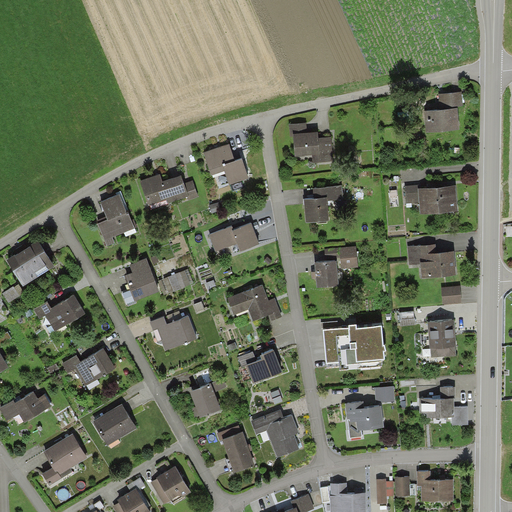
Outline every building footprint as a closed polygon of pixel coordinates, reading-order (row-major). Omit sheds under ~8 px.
[(463,89),(438,91),(439,104),(424,106),(426,128),(460,125),(458,105),(465,104),(463,89)] [(293,130),(307,129),(306,120),(289,122),(290,134),(293,134),(293,130)] [(307,129),(293,130),(293,134),(295,152),(312,150),(313,160),(333,158),(331,134),(318,136),(318,128),(309,129),(307,129)] [(235,156),(229,141),(204,150),(212,172),(225,167),(222,160),(235,156)] [(242,154),(235,156),(222,160),(225,167),(230,181),(249,174),(242,154)] [(160,171),(140,178),(149,203),(166,197),(168,201),(187,194),(189,198),(199,194),(191,174),(184,177),(181,171),(162,177),(160,171)] [(424,184),(418,185),(419,200),(420,211),(457,207),(455,182),(424,184)] [(313,185),(314,194),(327,193),(327,198),(339,197),(338,183),(313,185)] [(406,201),(419,200),(418,185),(418,183),(405,184),(406,201)] [(127,210),(119,191),(101,199),(108,216),(108,217),(127,210)] [(314,194),(304,195),(304,199),(306,218),(329,216),(327,198),(327,193),(314,194)] [(103,218),(97,220),(107,244),(115,240),(113,235),(135,226),(128,209),(127,210),(108,217),(108,216),(103,218)] [(232,223),(209,232),(215,249),(237,241),(240,247),(260,240),(252,219),(234,226),(232,223)] [(38,236),(7,255),(23,282),(55,263),(38,236)] [(435,241),(408,244),(409,263),(421,262),(422,275),(456,272),(454,247),(438,248),(435,248),(435,241)] [(325,247),(326,257),(340,256),(341,266),(358,265),(357,244),(325,247)] [(157,253),(151,256),(154,262),(160,260),(157,253)] [(125,272),(135,297),(159,287),(147,255),(130,262),(133,268),(125,272)] [(175,256),(158,263),(161,271),(178,264),(175,256)] [(326,257),(315,258),(315,268),(313,269),(312,269),(312,276),(316,275),(317,283),(339,281),(338,266),(341,266),(340,256),(326,257)] [(188,268),(159,279),(164,293),(194,282),(188,268)] [(213,278),(206,281),(209,287),(216,284),(213,278)] [(263,281),(227,295),(234,313),(249,307),(253,317),(269,311),(272,318),(282,314),(275,295),(269,298),(263,281)] [(20,294),(13,283),(2,290),(9,301),(20,294)] [(460,284),(441,286),(443,303),(462,301),(460,284)] [(86,310),(74,291),(56,302),(52,305),(44,310),(46,313),(55,328),(86,310)] [(44,310),(52,305),(48,298),(34,307),(40,317),(46,313),(44,310)] [(201,299),(194,302),(197,310),(204,307),(201,299)] [(33,312),(30,308),(24,311),(27,316),(33,312)] [(167,320),(164,313),(150,319),(153,328),(157,326),(161,335),(166,348),(198,335),(188,312),(167,320)] [(416,325),(416,313),(403,313),(403,325),(416,325)] [(348,322),(323,324),(326,359),(327,359),(328,365),(340,364),(382,361),(381,355),(381,352),(384,352),(384,344),(385,344),(385,338),(383,338),(382,318),(357,320),(357,316),(353,317),(349,317),(349,321),(348,321),(348,322)] [(454,316),(428,318),(430,346),(431,346),(432,355),(456,353),(455,344),(456,344),(455,332),(454,316)] [(8,330),(0,334),(0,343),(12,336),(8,330)] [(235,340),(227,344),(230,349),(237,346),(235,340)] [(273,344),(261,350),(262,354),(256,357),(246,361),(247,363),(254,379),(283,367),(276,352),(273,344)] [(116,365),(103,345),(83,357),(81,359),(74,363),(76,367),(86,383),(116,365)] [(0,368),(9,363),(0,348),(0,368)] [(246,361),(256,357),(253,349),(238,355),(242,365),(247,363),(246,361)] [(74,363),(81,359),(77,352),(62,361),(68,371),(76,367),(74,363)] [(211,378),(190,386),(200,413),(221,405),(215,389),(227,384),(223,375),(211,380),(211,378)] [(393,384),(375,385),(376,400),(394,398),(393,384)] [(455,413),(454,395),(456,395),(456,384),(441,384),(441,394),(420,395),(420,407),(422,407),(422,410),(426,410),(427,410),(427,413),(455,413)] [(14,396),(0,405),(0,406),(7,418),(20,411),(24,419),(44,407),(52,403),(44,391),(38,395),(33,387),(15,398),(14,396)] [(363,398),(345,400),(347,417),(348,416),(350,435),(362,433),(361,426),(384,423),(381,401),(364,403),(363,398)] [(108,409),(93,418),(108,443),(137,425),(122,400),(108,409)] [(265,423),(284,415),(281,407),(251,418),(257,432),(267,428),(265,423)] [(298,427),(292,412),(284,415),(265,423),(267,428),(277,455),(300,446),(294,432),(300,430),(298,427)] [(243,428),(222,435),(234,469),(255,462),(249,446),(243,428)] [(59,439),(44,448),(53,463),(42,470),(50,484),(62,476),(60,472),(88,455),(73,430),(59,439)] [(191,488),(175,462),(156,474),(158,476),(170,496),(171,496),(178,491),(183,494),(191,488)] [(431,468),(417,469),(417,483),(421,483),(422,498),(454,497),(453,475),(443,475),(431,476),(431,468)] [(410,474),(395,475),(396,494),(411,494),(410,474)] [(127,483),(130,488),(136,484),(138,488),(145,483),(140,475),(127,483)] [(170,496),(158,476),(151,480),(164,502),(172,497),(171,496),(170,496)] [(386,476),(376,477),(378,501),(387,501),(387,494),(386,479),(386,476)] [(358,511),(366,511),(366,488),(347,489),(347,480),(331,481),(331,493),(330,493),(330,511),(358,511)] [(138,488),(136,484),(130,488),(118,496),(120,500),(127,511),(150,511),(152,511),(138,488)] [(295,497),(301,511),(314,506),(309,492),(295,497)] [(97,507),(98,508),(104,504),(100,498),(94,502),(97,507)] [(127,511),(120,500),(113,504),(118,511),(127,511)] [(279,510),(279,511),(300,511),(297,503),(285,508),(279,510)]
